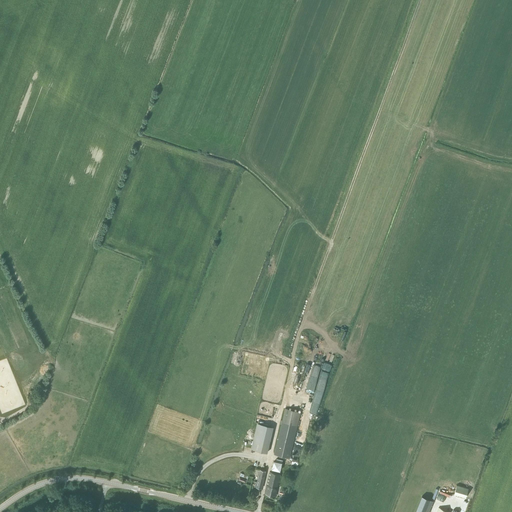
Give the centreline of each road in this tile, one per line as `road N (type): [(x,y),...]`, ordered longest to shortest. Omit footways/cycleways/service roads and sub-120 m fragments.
road 1 (tertiary): [(0,509),(48,481),(73,477),(239,511)]
road 2 (unknown): [(188,500),(198,475),(217,460),(267,458),(278,419)]
